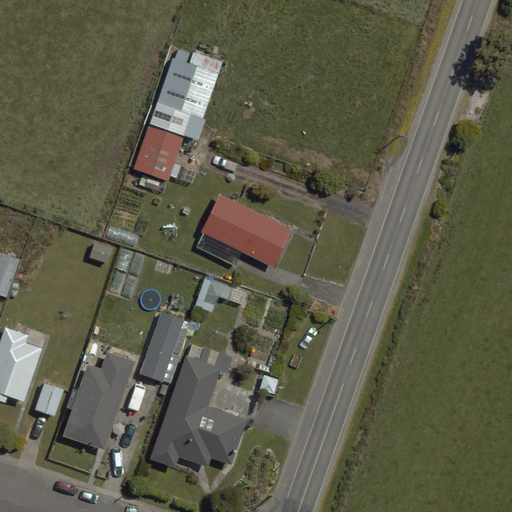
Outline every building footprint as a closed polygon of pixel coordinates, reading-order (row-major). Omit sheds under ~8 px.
[(154,112),(201,128),(220,73),(173,57),(154,112)] [(168,181),(184,137),(148,125),(133,169),(168,181)] [(220,195),(202,232),(274,267),(292,230),(220,195)] [(113,248),(95,242),(90,258),(108,263),(113,248)] [(0,294),(6,296),(20,259),(0,251),(0,294)] [(247,294),(205,279),(195,306),(212,313),(218,296),(243,305),(247,294)] [(161,312),(140,373),(162,381),(183,319),(161,312)] [(29,335),(5,327),(0,342),(0,400),(6,403),(8,396),(24,401),(42,349),(26,343),(29,335)] [(105,450),(135,361),(108,352),(102,369),(88,364),(64,436),(105,450)] [(221,367),(185,355),(150,459),(175,468),(179,457),(208,466),(211,458),(232,464),(247,419),(208,406),(221,367)] [(44,383),(35,410),(55,416),(64,390),(44,383)]
